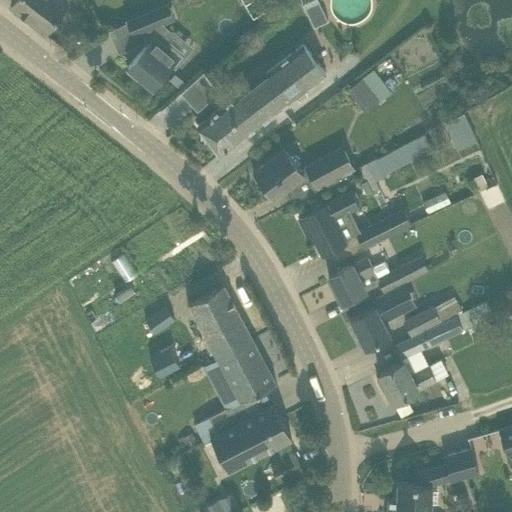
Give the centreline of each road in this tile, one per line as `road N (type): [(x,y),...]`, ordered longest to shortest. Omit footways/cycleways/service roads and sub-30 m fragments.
road 1 (tertiary): [(335,511),(339,450),(298,333),(258,256),(200,195),(0,28)]
road 2 (track): [(511,391),(339,450)]
